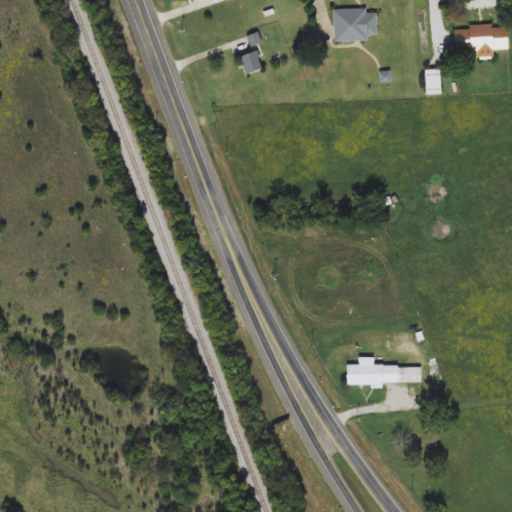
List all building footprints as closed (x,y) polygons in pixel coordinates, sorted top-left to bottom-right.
[(379,40),(336,41),(335,10),(368,9),(368,12),(379,12),(379,40)] [(509,49),(494,50),(494,56),(457,57),(456,27),(509,26),(509,49)] [(253,46),(250,36),(258,33),(262,43),(253,46)] [(264,69),(250,74),(243,57),(257,51),(264,69)] [(349,384),(349,367),(423,367),(423,385),(349,384)]
